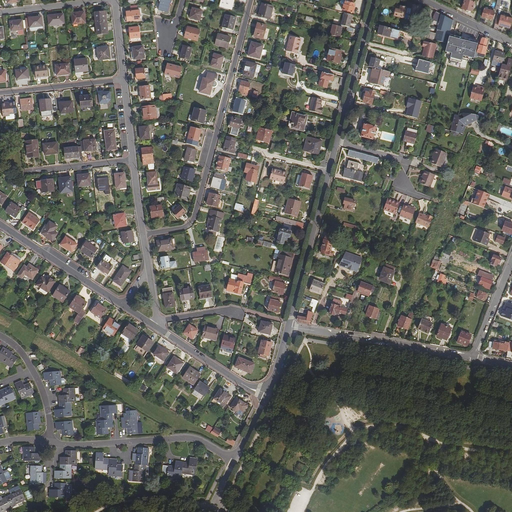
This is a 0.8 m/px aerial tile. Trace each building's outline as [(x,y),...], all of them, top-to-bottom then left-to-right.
[(159,0),(157,10),(167,12),(169,0),(159,0)] [(228,9),(230,9),(232,0),(220,0),(219,7),(228,9)] [(343,10),(353,13),(354,8),(353,8),(354,4),(353,4),(354,0),(347,0),(347,2),(346,2),(345,6),(344,6),(343,10)] [(469,0),(463,0),(462,8),(472,11),(474,1),(469,0)] [(258,16),(270,19),(273,6),(263,3),(261,12),(260,11),(258,16)] [(393,14),(393,15),(405,19),(407,14),(409,15),(411,9),(399,6),(396,7),(396,9),(394,9),(393,10),(392,12),(393,14)] [(189,18),(198,21),(201,11),(191,9),(189,18)] [(483,9),(481,17),(491,20),(494,12),(486,10),(484,9),(483,9)] [(128,21),(141,19),(139,10),(127,11),(128,21)] [(72,24),(84,22),(83,11),(71,12),(72,24)] [(98,11),(94,11),(95,23),(106,22),(105,12),(98,13),(98,11)] [(419,29),(417,36),(447,44),(449,35),(453,21),(436,12),(433,17),(434,21),(438,22),(435,34),(419,29)] [(48,24),(63,22),(62,14),(47,15),(48,24)] [(346,27),(349,28),(352,16),(344,14),(341,26),(346,27)] [(221,28),(232,30),(235,18),(225,15),(221,28)] [(510,28),(511,20),(511,17),(508,17),(503,16),(501,15),(498,25),(510,28)] [(41,25),(40,16),(24,17),(25,27),(41,25)] [(10,31),(22,29),(21,20),(9,21),(10,31)] [(106,22),(95,23),(96,33),(101,32),(101,30),(107,29),(106,22)] [(253,36),(262,39),(263,36),(265,29),(266,25),(257,23),(253,36)] [(334,36),(340,38),(342,28),(337,26),(337,28),(335,33),(334,36)] [(380,26),(377,34),(386,37),(388,31),(399,34),(400,31),(380,26)] [(131,38),(140,38),(138,27),(129,28),(131,38)] [(184,38),(196,41),(199,30),(186,27),(184,38)] [(388,31),(386,37),(399,40),(401,32),(400,31),(399,34),(388,31)] [(478,42),(475,52),(485,55),(487,47),(485,47),(487,41),(487,40),(482,38),(483,35),(480,34),(478,42)] [(214,45),(226,48),(229,38),(217,35),(214,45)] [(475,52),(478,42),(449,35),(447,44),(446,48),(452,50),(451,54),(462,57),(464,53),(474,56),(474,55),(475,52)] [(301,39),(290,36),(286,51),(297,54),(298,47),(297,47),(298,44),(299,44),(301,39)] [(424,47),(422,56),(432,58),(436,44),(425,42),(423,42),(422,46),(424,47)] [(249,56),(259,58),(263,45),(251,43),(250,48),(251,48),(249,56)] [(98,59),(110,58),(108,46),(97,48),(98,59)] [(134,58),(140,58),(141,59),(143,58),(143,57),(144,57),(143,46),(132,47),(133,52),(134,58)] [(179,58),(189,61),(192,49),(183,47),(179,58)] [(326,60),(339,64),(340,59),(338,58),(340,51),(330,48),(326,60)] [(494,52),(492,61),(502,63),(504,54),(494,52)] [(209,66),(219,68),(222,57),(212,54),(209,66)] [(75,70),(87,68),(86,56),(73,58),(75,70)] [(371,58),(369,67),(373,68),(378,69),(380,60),(371,58)] [(432,62),(418,59),(416,70),(429,74),(432,62)] [(499,73),(498,78),(507,80),(511,61),(511,60),(508,59),(506,66),(501,65),(500,67),(500,68),(499,73)] [(55,74),(69,72),(67,62),(54,63),(55,74)] [(244,74),(254,77),(255,71),(257,65),(257,64),(247,62),(244,74)] [(287,63),(284,74),(294,77),(295,74),(296,74),(298,69),(296,69),(297,66),(287,63)] [(34,76),(46,74),(45,64),(33,65),(34,76)] [(163,75),(179,79),(181,68),(166,64),(163,75)] [(16,78),(28,77),(27,68),(25,68),(19,68),(15,69),(16,78)] [(137,78),(145,77),(144,68),(136,69),(137,78)] [(373,68),(369,83),(381,86),(385,87),(390,72),(381,70),(378,69),(373,68)] [(206,72),(204,79),(203,79),(199,92),(209,95),(211,87),(212,87),(213,87),(214,86),(215,86),(215,85),(215,84),(215,83),(214,82),(213,81),(214,79),(215,79),(216,75),(206,72)] [(328,81),(332,82),(334,75),(322,72),(319,86),(326,88),(328,81)] [(238,93),(246,96),(248,89),(250,89),(251,85),(249,85),(250,83),(241,80),(238,93)] [(141,98),(150,97),(149,85),(139,86),(141,98)] [(478,88),(473,87),(470,98),(481,101),(485,88),(479,87),(478,88)] [(110,98),(109,90),(102,91),(102,89),(97,90),(98,93),(94,93),(96,103),(99,103),(107,102),(110,98)] [(363,100),(363,102),(371,104),(371,102),(372,100),(374,94),(373,94),(373,92),(369,91),(369,93),(365,92),(365,93),(363,100)] [(80,106),(91,105),(90,94),(79,95),(80,106)] [(21,109),(33,107),(31,97),(20,98),(21,109)] [(309,110),(321,114),(322,108),(321,107),(320,107),(321,104),(322,100),(312,97),(309,110)] [(50,98),(39,99),(41,116),(52,114),(50,98)] [(416,118),(421,101),(408,98),(405,107),(407,108),(405,115),(416,118)] [(233,111),(242,113),(245,101),(237,99),(233,111)] [(60,112),(73,111),(71,100),(59,101),(60,112)] [(5,102),(1,102),(2,115),(5,115),(5,119),(14,118),(13,107),(16,107),(15,101),(12,101),(12,102),(5,103),(5,102)] [(144,119),(157,118),(156,105),(144,106),(145,115),(143,115),(144,119)] [(190,121),(202,124),(206,110),(194,107),(190,121)] [(291,127),(303,130),(305,122),(304,122),(306,116),(298,114),(293,113),(292,113),(289,123),(292,124),(291,127)] [(467,124),(476,120),(475,115),(474,115),(463,113),(462,113),(461,114),(463,118),(460,120),(458,115),(454,116),(450,130),(451,131),(452,134),(456,135),(459,133),(460,133),(461,131),(463,132),(465,125),(464,124),(466,123),(467,124)] [(237,136),(239,129),(241,120),(232,117),(231,122),(229,126),(232,127),(231,128),(230,134),(237,136)] [(364,124),(360,137),(373,140),(376,128),(364,124)] [(141,139),(151,138),(150,132),(149,132),(148,126),(140,127),(141,139)] [(186,143),(196,146),(200,130),(190,127),(186,143)] [(105,139),(114,138),(113,128),(104,129),(105,139)] [(257,139),(269,142),(272,132),(259,129),(257,139)] [(405,131),(402,141),(414,145),(417,135),(405,131)] [(233,152),(234,152),(235,149),(233,149),(235,139),(227,136),(224,150),(233,152)] [(27,156),(38,154),(36,138),(25,140),(27,156)] [(84,149),(95,148),(94,138),(83,139),(84,149)] [(106,148),(115,147),(114,138),(105,139),(106,148)] [(303,150),(318,154),(321,142),(306,138),(303,150)] [(44,153),(58,152),(57,141),(43,143),(44,153)] [(64,157),(78,156),(77,145),(63,147),(64,157)] [(155,169),(154,163),(152,147),(142,148),(144,164),(149,164),(149,169),(155,169)] [(191,161),(192,162),(196,150),(187,148),(184,159),(187,160),(191,161)] [(435,156),(432,164),(441,168),(447,154),(436,149),(434,155),(435,156)] [(348,150),(347,156),(377,164),(379,159),(349,151),(348,150)] [(217,169),(228,172),(232,159),(220,155),(219,159),(218,161),(217,165),(218,166),(217,169)] [(343,172),(342,177),(360,182),(362,173),(357,171),(359,164),(348,161),(346,169),(344,168),(343,172)] [(257,175),(256,175),(258,166),(246,163),(244,172),(247,173),(245,180),(255,183),(257,175)] [(180,178),(191,181),(191,180),(192,177),(194,170),(183,166),(180,178)] [(158,183),(156,169),(155,169),(149,169),(146,170),(146,171),(146,174),(147,179),(148,179),(149,185),(148,185),(148,191),(161,189),(160,183),(158,183)] [(272,169),(270,179),(284,183),(287,173),(272,169)] [(419,183),(419,184),(431,188),(436,176),(424,171),(422,177),(419,183)] [(78,185),(90,184),(89,172),(77,173),(78,185)] [(116,187),(126,186),(124,172),(115,173),(116,187)] [(107,173),(96,174),(98,190),(104,190),(104,193),(109,193),(107,173)] [(211,186),(218,188),(219,185),(222,185),(222,183),(225,184),(226,180),(223,179),(224,176),(214,173),(211,186)] [(309,189),(313,176),(301,173),(297,186),(309,189)] [(66,188),(72,187),(71,176),(58,177),(60,192),(66,191),(66,188)] [(41,191),(53,190),(52,178),(35,180),(36,188),(41,187),(41,191)] [(174,196),(185,199),(187,192),(188,192),(190,187),(177,184),(174,196)] [(469,203),(482,208),(488,194),(477,190),(474,199),(471,198),(469,203)] [(212,205),(218,206),(221,195),(210,192),(207,203),(212,205)] [(285,213),(297,217),(299,211),(297,211),(300,201),(289,198),(285,213)] [(345,204),(344,209),(351,210),(352,206),(354,206),(355,202),(345,199),(343,204),(345,204)] [(386,199),(382,210),(395,214),(399,203),(386,199)] [(461,216),(460,218),(464,219),(469,207),(467,206),(469,203),(463,200),(462,203),(463,204),(461,209),(460,208),(458,214),(461,216)] [(7,210),(16,217),(22,209),(12,202),(7,210)] [(234,209),(242,212),(243,209),(244,209),(242,207),(243,205),(235,203),(234,209)] [(151,218),(162,216),(160,205),(149,207),(151,218)] [(171,212),(177,218),(185,211),(179,205),(171,212)] [(403,205),(399,215),(411,220),(415,210),(403,205)] [(209,223),(207,229),(208,230),(216,232),(217,232),(221,219),(222,219),(224,213),(211,209),(208,220),(210,221),(209,223)] [(35,227),(40,219),(29,211),(22,221),(30,226),(31,225),(35,227)] [(115,227),(126,225),(124,213),(113,215),(115,227)] [(419,214),(415,223),(428,228),(432,219),(431,218),(432,217),(427,215),(427,217),(419,214)] [(275,220),(302,227),(303,224),(276,217),(275,220)] [(511,224),(505,222),(501,230),(510,234),(511,230),(511,224)] [(42,232),(53,240),(59,231),(52,227),(48,225),(48,224),(42,232)] [(286,237),(289,238),(290,232),(280,229),(277,242),(283,243),(284,239),(286,240),(286,237)] [(123,243),(133,241),(132,230),(122,232),(123,243)] [(478,230),(474,241),(486,247),(489,239),(487,238),(489,234),(478,230)] [(62,245),(72,251),(77,243),(66,236),(63,240),(65,241),(62,245)] [(497,236),(495,242),(502,245),(504,239),(497,236)] [(323,240),(322,245),(331,247),(333,242),(332,242),(333,239),(325,237),(324,240),(323,240)] [(159,251),(173,249),(172,238),(164,239),(164,240),(157,241),(159,251)] [(90,255),(92,256),(98,248),(88,241),(82,249),(85,252),(90,255)] [(321,250),(320,253),(328,256),(329,254),(329,252),(330,252),(331,247),(322,245),(321,250)] [(193,261),(209,259),(207,249),(205,249),(205,246),(196,247),(197,251),(192,252),(193,261)] [(274,272),(287,275),(293,254),(280,250),(274,272)] [(440,258),(439,261),(440,261),(441,262),(447,264),(449,259),(448,258),(450,253),(443,250),(441,255),(443,256),(442,259),(440,258)] [(21,258),(12,251),(10,254),(20,260),(21,258)] [(1,261),(13,269),(20,260),(7,252),(1,261)] [(345,253),(338,266),(347,269),(347,267),(357,271),(361,259),(345,253)] [(108,274),(114,266),(108,262),(111,257),(106,254),(98,266),(108,274)] [(492,255),(489,264),(495,266),(497,262),(499,263),(501,258),(492,255)] [(170,268),(180,266),(179,261),(170,262),(169,256),(159,258),(160,261),(161,261),(162,268),(170,267),(170,268)] [(435,256),(431,267),(436,269),(439,261),(440,258),(435,256)] [(25,274),(32,278),(38,269),(29,264),(27,266),(24,265),(17,275),(22,278),(25,274)] [(113,280),(121,285),(131,271),(123,265),(113,280)] [(384,267),(380,278),(390,282),(394,271),(384,267)] [(478,271),(477,276),(481,277),(491,281),(492,276),(478,271)] [(242,283),(249,285),(252,274),(247,273),(246,276),(238,274),(236,281),(234,280),(231,292),(239,294),(242,283)] [(273,292),(282,295),(285,284),(282,283),(283,279),(270,275),(268,280),(275,282),(274,286),(274,285),(273,289),(273,292)] [(441,275),(438,282),(444,285),(446,281),(443,280),(444,276),(441,275)] [(36,284),(47,292),(54,281),(47,276),(45,279),(41,277),(36,284)] [(481,277),(478,284),(489,288),(490,285),(492,286),(493,282),(491,281),(481,277)] [(313,281),(309,291),(320,295),(324,285),(313,281)] [(360,283),(357,292),(369,296),(370,292),(371,290),(372,288),(360,283)] [(36,284),(34,287),(45,295),(47,292),(36,284)] [(57,299),(62,302),(69,291),(59,284),(53,294),(59,297),(57,299)] [(199,299),(212,297),(210,285),(198,287),(199,299)] [(166,307),(176,306),(173,287),(162,289),(166,307)] [(181,301),(193,299),(192,288),(179,290),(181,301)] [(479,291),(476,297),(481,299),(484,300),(486,294),(479,291)] [(268,310),(278,312),(281,302),(279,301),(280,298),(272,295),(270,303),(269,303),(268,306),(269,306),(268,310)] [(78,324),(85,313),(81,310),(86,302),(76,296),(70,305),(75,308),(74,310),(78,313),(73,320),(78,324)] [(333,299),(328,313),(333,315),(334,312),(338,314),(338,312),(345,315),(346,310),(340,308),(341,302),(333,299)] [(91,312),(100,318),(106,309),(97,303),(91,312)] [(367,310),(365,315),(378,320),(381,313),(378,312),(378,309),(375,308),(376,305),(373,305),(372,307),(367,305),(366,307),(368,308),(367,310)] [(511,307),(507,306),(504,313),(501,312),(499,318),(511,322),(511,307)] [(297,316),(297,319),(299,322),(310,324),(313,314),(308,312),(306,318),(297,316)] [(401,317),(397,326),(407,330),(410,320),(412,315),(408,313),(406,319),(401,317)] [(111,329),(115,332),(119,325),(113,321),(114,320),(109,317),(102,328),(109,333),(111,329)] [(422,319),(418,329),(429,333),(431,328),(431,327),(432,324),(422,319)] [(258,332),(269,335),(273,324),(262,321),(258,332)] [(125,336),(131,340),(137,330),(127,324),(123,330),(127,333),(125,336)] [(189,335),(193,337),(198,330),(189,324),(184,333),(188,336),(189,335)] [(442,324),(437,336),(446,340),(451,328),(442,324)] [(207,337),(217,340),(219,330),(205,326),(203,337),(207,338),(207,337)] [(461,332),(457,342),(466,346),(468,342),(468,341),(470,336),(461,332)] [(222,345),(233,348),(236,337),(224,334),(222,345)] [(136,344),(147,351),(153,342),(142,335),(136,344)] [(263,354),(267,355),(270,342),(261,339),(257,353),(261,354),(263,354)] [(489,340),(488,348),(497,350),(498,350),(507,352),(508,344),(489,340)] [(0,349),(0,359),(11,366),(16,358),(13,355),(12,356),(10,355),(12,352),(2,346),(0,349)] [(154,354),(163,361),(169,352),(159,346),(154,354)] [(167,367),(176,374),(183,363),(173,357),(167,367)] [(240,368),(250,372),(253,364),(238,357),(234,367),(239,369),(240,368)] [(182,377),(192,384),(199,374),(189,367),(182,377)] [(49,385),(59,384),(58,370),(46,372),(43,372),(43,379),(46,379),(50,379),(50,381),(49,381),(49,385)] [(193,389),(203,396),(209,387),(205,385),(207,382),(204,380),(202,383),(198,381),(193,389)] [(16,388),(21,399),(34,393),(30,384),(26,386),(26,387),(25,388),(23,385),(22,382),(15,385),(16,388)] [(0,403),(14,397),(9,386),(0,389),(0,393),(0,403)] [(69,401),(74,401),(74,394),(73,388),(73,387),(63,388),(63,392),(64,392),(64,394),(61,395),(58,395),(59,402),(59,406),(60,406),(60,408),(57,408),(54,409),(54,416),(58,416),(70,415),(69,401)] [(213,398),(224,405),(230,396),(219,388),(213,398)] [(238,409),(242,412),(246,405),(236,398),(230,407),(234,410),(236,407),(238,408),(238,409)] [(97,434),(107,434),(107,429),(105,429),(105,427),(108,427),(112,426),(111,419),(111,415),(110,415),(110,413),(113,413),(116,412),(115,405),(112,405),(100,406),(101,420),(96,421),(96,430),(97,434)] [(126,434),(136,433),(134,411),(125,412),(125,414),(122,414),(122,417),(120,417),(121,428),(124,428),(127,428),(127,429),(126,430),(126,434)] [(27,430),(37,430),(37,425),(36,425),(36,423),(39,423),(38,412),(26,413),(27,430)] [(61,435),(71,434),(70,420),(58,421),(55,422),(55,429),(59,429),(62,429),(62,431),(61,431),(61,435)] [(34,460),(37,460),(37,453),(34,453),(31,453),(31,451),(32,451),(32,446),(22,447),(22,460),(34,460)] [(132,481),(144,482),(145,464),(147,464),(148,447),(138,447),(138,451),(138,453),(135,453),(132,453),(132,460),(135,461),(135,464),(135,468),(135,470),(126,470),(126,479),(128,479),(128,480),(132,481)] [(57,478),(69,478),(69,464),(75,464),(75,450),(64,451),(64,455),(65,455),(65,457),(62,457),(59,457),(59,464),(59,469),(60,471),(56,471),(53,471),(53,478),(57,478)] [(108,474),(122,475),(122,465),(118,465),(118,466),(116,466),(116,463),(116,459),(109,459),(104,459),(104,460),(102,460),(103,456),(103,453),(96,453),(95,456),(94,468),(108,469),(108,474)] [(181,472),(195,474),(196,461),(197,458),(190,457),(189,460),(189,464),(186,463),(186,462),(183,462),(175,461),(175,464),(174,467),(172,467),(172,466),(168,466),(167,476),(181,477),(181,472)] [(41,482),(44,482),(44,472),(41,472),(38,472),(38,470),(39,470),(39,465),(30,465),(30,483),(41,482)] [(51,497),(64,497),(64,483),(53,483),(53,488),(54,488),(54,490),(51,490),(48,490),(48,497),(51,497)] [(0,511),(10,507),(9,505),(24,497),(19,487),(18,484),(8,489),(10,492),(11,494),(9,495),(8,494),(4,496),(2,497),(0,495),(0,494),(0,511)]
